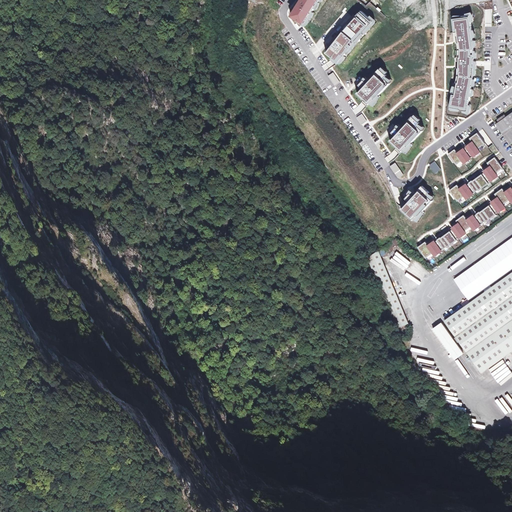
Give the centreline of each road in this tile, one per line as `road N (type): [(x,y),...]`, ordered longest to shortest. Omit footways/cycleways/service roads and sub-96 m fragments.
road 1 (residential): [(450,138),(394,188),(286,28),(287,0)]
road 2 (residential): [(437,0),(440,119),(450,138)]
